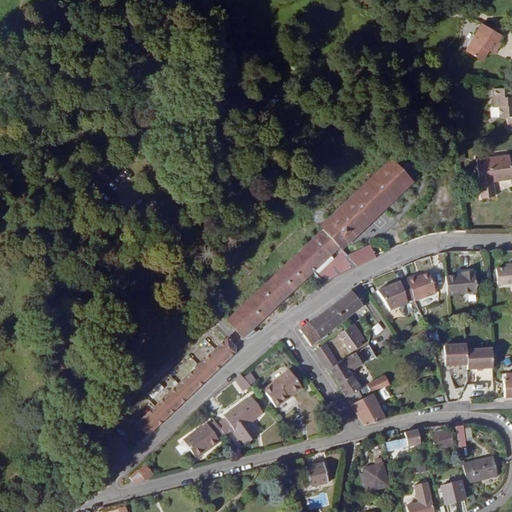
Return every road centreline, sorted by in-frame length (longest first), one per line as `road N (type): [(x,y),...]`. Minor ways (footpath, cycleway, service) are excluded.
road 1 (residential): [(82,499),(353,436)]
road 2 (residential): [(285,326),(82,499)]
road 3 (residential): [(511,240),(421,246),(349,279),(285,326)]
road 4 (residential): [(353,436),(439,414),(483,415),(502,426),(511,446)]
road 5 (residential): [(285,326),(353,436)]
